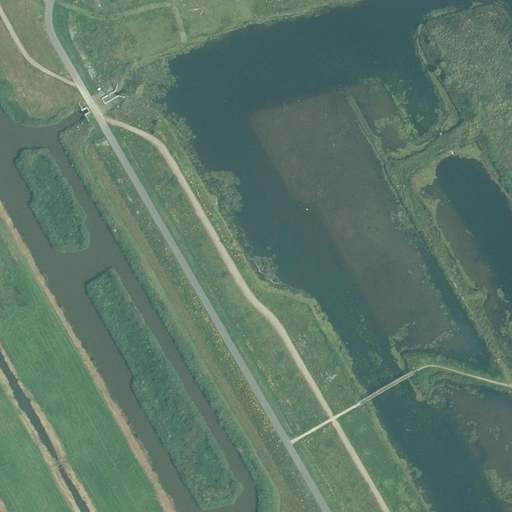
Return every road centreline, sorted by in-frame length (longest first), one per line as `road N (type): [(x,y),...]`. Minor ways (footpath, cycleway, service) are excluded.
road 1 (unknown): [(385,511),(275,319),(251,297),(169,156),(152,136),(100,122)]
road 2 (track): [(184,42),(171,8),(101,18),(53,0)]
road 3 (unknown): [(0,8),(29,61),(83,89)]
